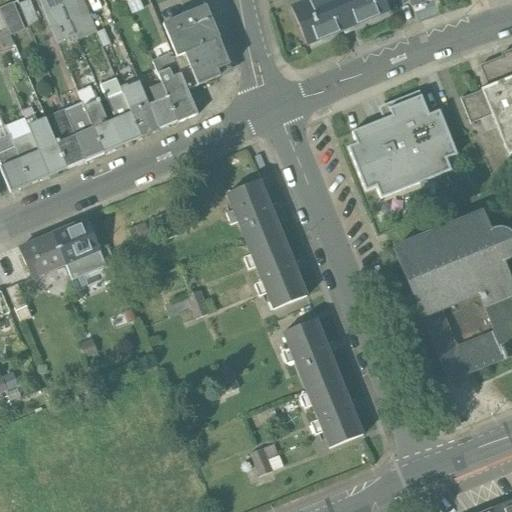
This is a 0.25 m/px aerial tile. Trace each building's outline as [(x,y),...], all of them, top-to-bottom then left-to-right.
[(99,33),(90,0),(46,0),(58,44),(99,33)] [(111,0),(116,9),(127,5),(124,0),(111,0)] [(139,4),(137,0),(124,0),(127,5),(128,8),(139,4)] [(312,0),(291,9),(307,48),(309,48),(308,47),(322,41),(323,42),(324,41),(371,21),(372,21),(373,21),(373,20),(387,14),(387,15),(388,14),(382,0),(312,0)] [(13,4),(0,9),(0,12),(10,36),(24,30),(13,4)] [(205,9),(163,27),(176,59),(184,56),(218,41),(205,9)] [(0,13),(0,47),(1,51),(13,46),(8,34),(0,13)] [(218,41),(184,56),(197,88),(219,78),(217,72),(229,67),(218,41)] [(511,51),(507,54),(508,56),(480,68),(488,88),(480,91),(481,93),(461,101),(470,125),(491,117),(507,158),(511,156),(511,51)] [(196,116),(176,68),(167,72),(171,81),(161,85),(177,124),(196,116)] [(128,79),(117,84),(122,96),(133,91),(128,79)] [(116,82),(105,86),(111,100),(122,96),(117,84),(116,82)] [(161,85),(150,90),(156,104),(148,107),(158,132),(177,124),(161,85)] [(418,94),(388,106),(389,110),(388,111),(391,118),(352,134),(356,146),(348,149),(365,194),(376,189),(381,201),(451,173),(446,161),(457,157),(439,112),(429,117),(419,92),(417,93),(418,94)] [(82,105),(63,112),(85,163),(103,156),(93,131),(82,105)] [(148,107),(130,115),(140,140),(158,132),(148,107)] [(85,163),(63,112),(62,113),(65,119),(49,126),(46,120),(45,120),(66,171),(85,163)] [(130,115),(111,123),(121,148),(140,140),(130,115)] [(45,120),(27,128),(30,135),(48,179),(66,171),(45,120)] [(111,123),(93,131),(103,156),(121,148),(111,123)] [(30,135),(11,143),(19,162),(29,187),(48,179),(30,135)] [(19,162),(0,169),(0,172),(10,195),(29,187),(19,162)] [(306,299),(259,183),(226,197),(273,312),(306,299)] [(511,236),(509,234),(503,231),(497,231),(490,232),(483,215),(457,226),(457,224),(450,227),(451,228),(425,239),(425,237),(418,240),(419,241),(393,252),(445,379),(442,382),(444,386),(511,358),(511,285),(504,265),(510,262),(511,259),(511,236)] [(86,223),(52,237),(65,266),(98,252),(86,223)] [(52,237),(18,251),(31,280),(65,266),(52,237)] [(9,288),(13,309),(27,306),(23,285),(9,288)] [(204,290),(167,304),(171,316),(193,307),(198,319),(213,313),(204,290)] [(0,293),(0,320),(10,317),(0,293)] [(362,436),(315,321),(282,334),(329,450),(362,436)] [(97,354),(92,341),(85,344),(91,357),(97,354)] [(85,344),(79,347),(84,359),(91,357),(85,344)] [(279,443),(241,455),(245,468),(257,464),(261,476),(287,467),(279,443)]
